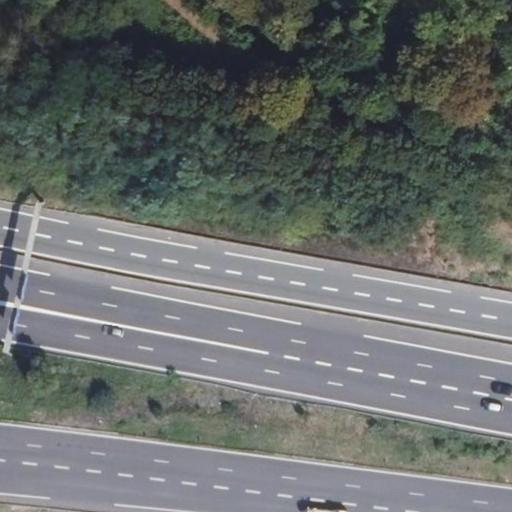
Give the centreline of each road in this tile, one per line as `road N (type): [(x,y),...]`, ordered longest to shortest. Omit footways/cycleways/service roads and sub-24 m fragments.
road 1 (motorway): [(511,321),(0,225)]
road 2 (motorway): [(511,399),(20,306)]
road 3 (motorway): [(0,459),(449,511)]
road 4 (unclassified): [(511,166),(349,107),(210,34),(171,0)]
